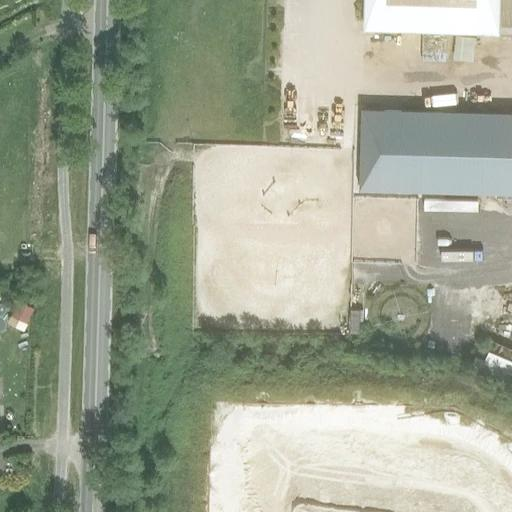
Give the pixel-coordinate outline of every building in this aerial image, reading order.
[(364,0),(364,29),(466,32),(498,32),(498,26),(498,0),(364,0)] [(511,0),(498,0),(498,26),(511,26),(511,0)] [(464,60),(485,60),(485,36),(465,35),(464,60)] [(511,113),(362,109),(359,192),(511,196),(511,113)] [(416,198),(415,267),(467,268),(467,263),(511,264),(511,231),(454,231),(455,206),(457,206),(457,198),(416,198)] [(33,309),(20,302),(15,313),(28,319),(33,309)] [(511,344),(494,337),(491,345),(511,354),(511,344)] [(511,368),(511,356),(494,349),(490,359),(511,368)]
